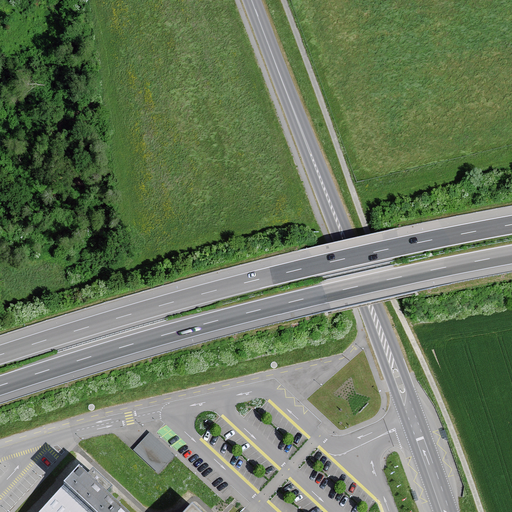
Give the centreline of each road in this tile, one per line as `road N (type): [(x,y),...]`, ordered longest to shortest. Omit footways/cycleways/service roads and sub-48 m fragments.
road 1 (track): [(283,0),(481,511)]
road 2 (secondary): [(251,0),(445,511)]
road 3 (motorway): [(0,385),(212,321),(511,254)]
road 4 (motorway): [(511,224),(205,292),(0,354)]
